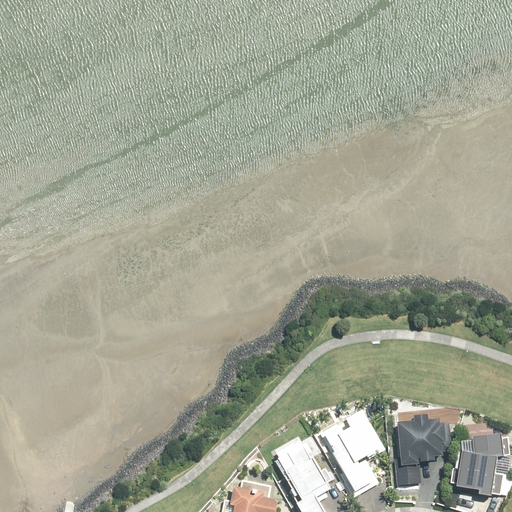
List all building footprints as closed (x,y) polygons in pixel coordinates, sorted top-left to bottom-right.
[(336,426),(317,437),(353,499),(378,485),(366,464),(386,452),(361,408),(343,418),(348,427),(340,432),(336,426)] [(410,422),(393,423),(398,485),(421,484),(419,463),(434,462),(433,456),(441,456),(440,452),(451,451),(449,421),(438,422),(438,420),(427,421),(427,416),(410,417),(410,422)] [(476,495),(487,497),(488,494),(498,496),(502,475),(491,474),(493,460),(500,459),(500,456),(506,456),(505,440),(498,440),(497,434),(469,437),(471,454),(457,452),(454,469),(451,469),(449,483),(452,483),(451,487),(476,491),(476,495)] [(304,443),(274,459),(296,502),(292,504),(295,511),(324,511),(319,502),(328,497),(326,494),(332,491),(328,483),(333,481),(326,468),(321,470),(314,456),(311,458),(304,443)] [(272,486),(242,480),(241,487),(234,486),(231,501),(224,499),(221,511),(275,511),(277,503),(275,502),(276,499),(269,498),(272,486)]
